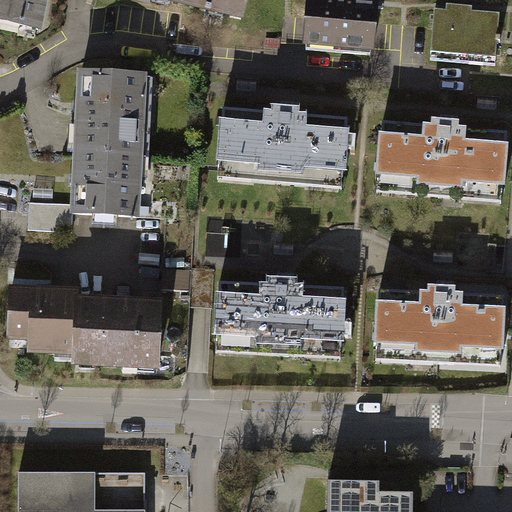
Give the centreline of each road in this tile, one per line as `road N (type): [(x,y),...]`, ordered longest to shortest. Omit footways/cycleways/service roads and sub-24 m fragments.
road 1 (residential): [(0,412),(511,421)]
road 2 (residential): [(0,92),(94,45),(467,79)]
road 3 (unknown): [(0,268),(142,264)]
